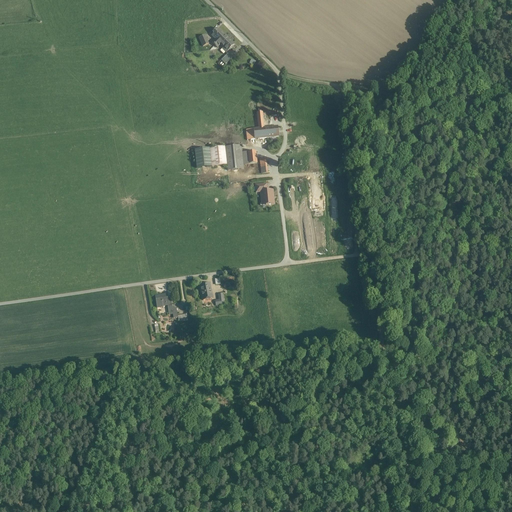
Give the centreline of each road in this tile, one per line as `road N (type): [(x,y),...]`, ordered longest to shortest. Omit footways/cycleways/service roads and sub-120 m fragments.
road 1 (track): [(415,511),(375,335),(351,135),(336,87)]
road 2 (track): [(0,302),(369,252)]
road 3 (track): [(282,264),(280,74)]
road 4 (track): [(351,135),(374,117),(456,0)]
road 5 (track): [(511,371),(375,335)]
